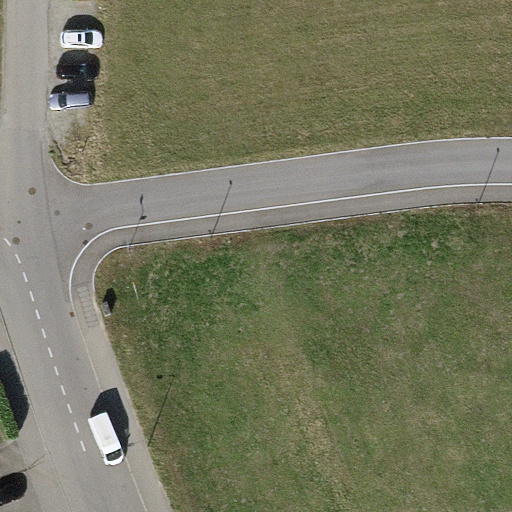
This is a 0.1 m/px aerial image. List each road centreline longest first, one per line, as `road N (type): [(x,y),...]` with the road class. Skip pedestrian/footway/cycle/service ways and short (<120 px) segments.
road 1 (unclassified): [(0,229),(25,269),(112,511)]
road 2 (unclassified): [(0,186),(23,129),(27,0)]
